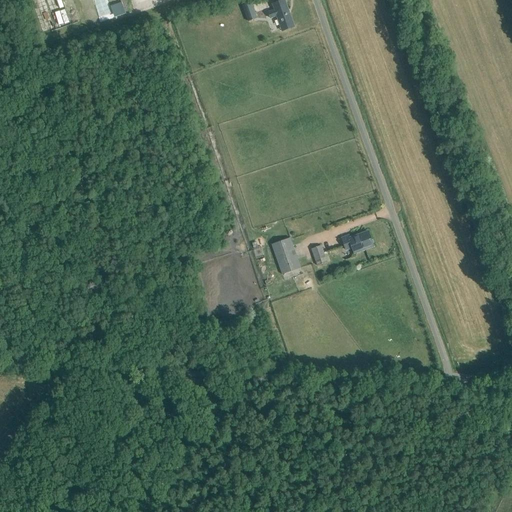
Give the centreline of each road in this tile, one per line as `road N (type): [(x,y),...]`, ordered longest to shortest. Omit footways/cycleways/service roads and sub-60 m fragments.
road 1 (unclassified): [(457,385),(0,363)]
road 2 (unclassified): [(457,385),(319,0)]
